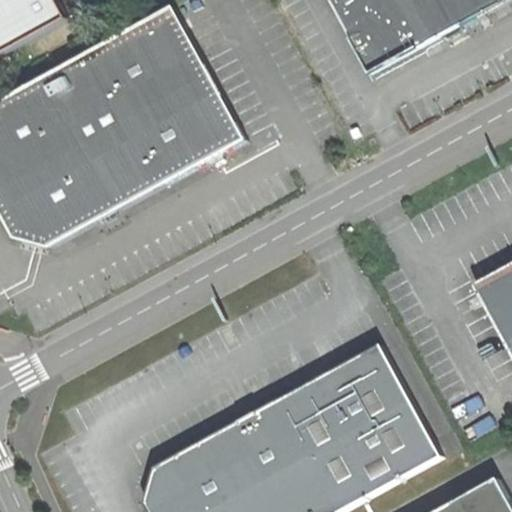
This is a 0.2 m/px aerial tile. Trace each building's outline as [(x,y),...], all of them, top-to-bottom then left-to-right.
[(0,0),(0,55),(73,15),(65,0),(0,0)] [(511,0),(330,0),(373,77),(511,1),(511,0)] [(177,10),(0,108),(0,211),(17,243),(36,247),(58,252),(211,171),(251,144),(177,10)] [(511,341),(511,266),(481,284),(511,341)] [(355,511),(449,459),(388,349),(259,421),(187,461),(183,460),(154,476),(147,504),(151,511),(355,511)] [(511,511),(511,508),(498,484),(446,511),(511,511)]
